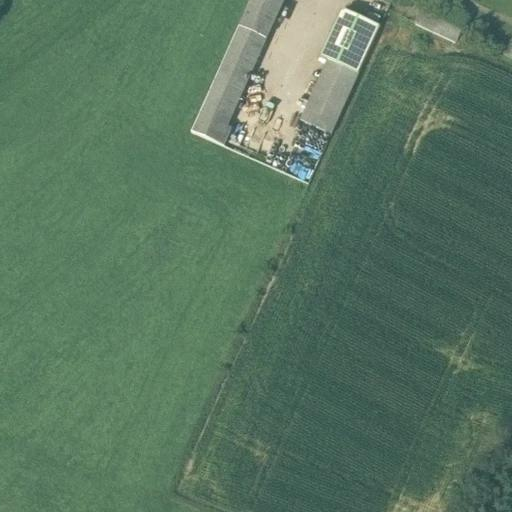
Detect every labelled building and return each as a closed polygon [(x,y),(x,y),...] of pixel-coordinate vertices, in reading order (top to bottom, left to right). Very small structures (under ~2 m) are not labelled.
[(251,0),(209,93),(237,105),(284,0),(251,0)] [(466,18),(440,6),(427,0),(425,0),(415,25),(455,44),(466,18)] [(327,61),(359,75),(380,28),(349,14),(343,15),(323,59),(327,61)] [(359,75),(327,61),(300,121),(331,135),(359,75)] [(237,105),(209,93),(192,134),(219,146),(237,105)] [(309,183),(317,166),(270,145),(262,163),(309,183)]
